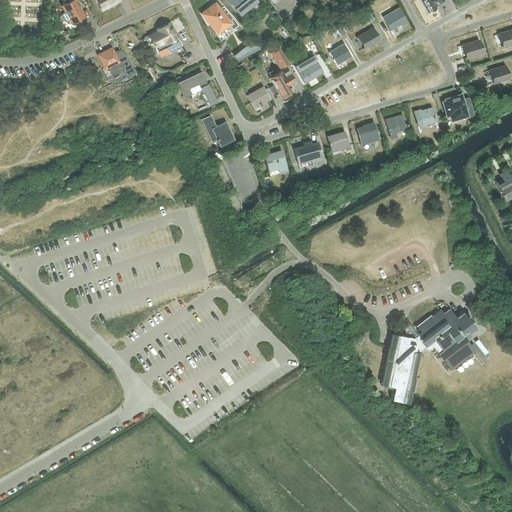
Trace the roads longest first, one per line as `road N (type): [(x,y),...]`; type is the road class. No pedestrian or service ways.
road 1 (residential): [(246,133),(250,142),(449,85),(432,39)]
road 2 (residential): [(246,133),(426,30)]
road 3 (residential): [(0,61),(62,52),(168,0)]
road 4 (unclassified): [(0,489),(150,397)]
road 5 (residential): [(246,133),(184,0)]
